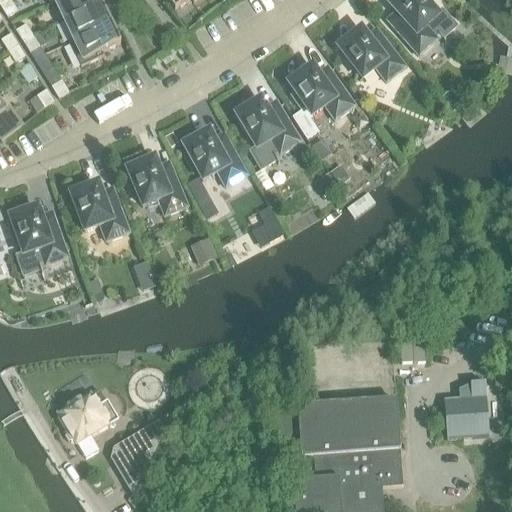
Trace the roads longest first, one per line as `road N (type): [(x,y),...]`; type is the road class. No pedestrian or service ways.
road 1 (residential): [(0,184),(311,0)]
road 2 (residential): [(443,484),(417,455),(414,387),(454,381),(511,342)]
